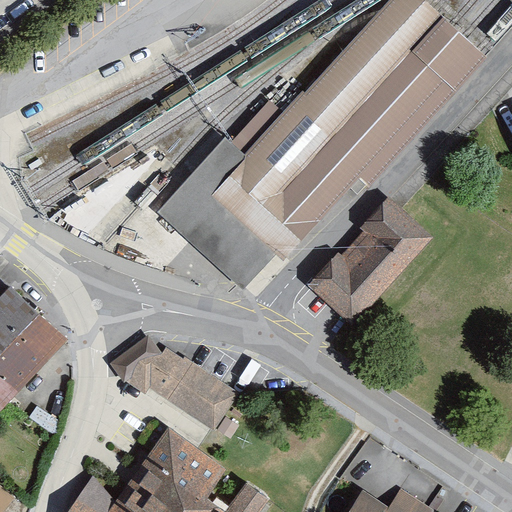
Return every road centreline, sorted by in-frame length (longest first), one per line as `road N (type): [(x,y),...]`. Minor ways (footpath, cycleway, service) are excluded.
road 1 (residential): [(511,58),(249,334)]
road 2 (residential): [(511,499),(320,370),(249,334)]
road 3 (residential): [(102,331),(96,406),(61,511)]
road 4 (residential): [(249,334),(128,308)]
